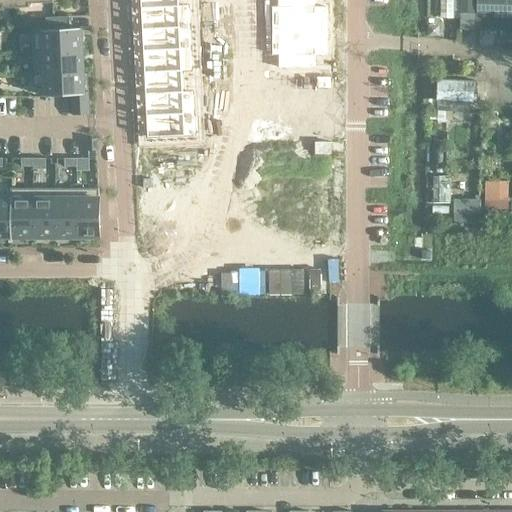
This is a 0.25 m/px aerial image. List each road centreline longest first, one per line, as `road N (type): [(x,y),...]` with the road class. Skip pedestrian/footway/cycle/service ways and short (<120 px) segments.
road 1 (residential): [(357,414),(358,0)]
road 2 (residential): [(113,0),(122,266),(0,267)]
road 3 (residential): [(0,500),(345,497),(356,483)]
road 4 (secondary): [(357,414),(0,414)]
road 5 (secondary): [(0,438),(356,437)]
road 6 (unknown): [(357,255),(234,260),(162,251)]
road 7 (secondary): [(356,437),(511,438)]
road 8 (residential): [(356,483),(511,484)]
road 9 (secondary): [(511,416),(357,414)]
